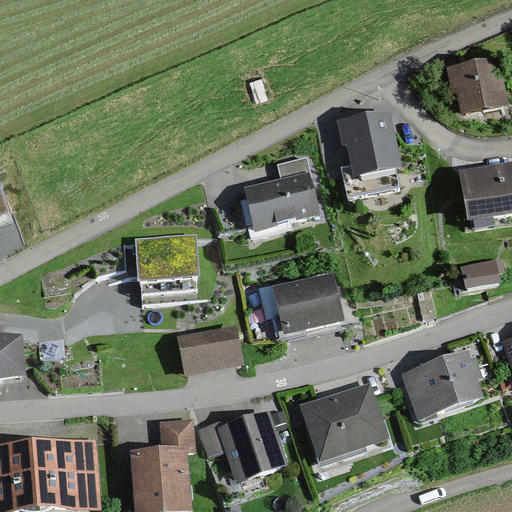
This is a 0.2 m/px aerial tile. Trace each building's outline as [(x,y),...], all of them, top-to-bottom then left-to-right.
[(511,80),(508,60),(458,71),(468,118),(511,108),(511,80)] [(398,116),(345,125),(350,150),(359,148),(365,181),(409,173),(398,116)] [(287,188),(255,196),(265,237),(323,224),(309,164),(283,170),(287,188)] [(511,166),(459,175),(467,228),(511,221),(511,166)] [(0,203),(9,200),(0,176),(0,203)] [(197,238),(138,242),(141,288),(200,285),(197,238)] [(505,264),(472,271),(476,291),(509,284),(505,264)] [(333,281),(274,295),(285,340),(320,331),(344,326),(333,281)] [(236,329),(177,341),(186,381),(245,370),(236,329)] [(0,333),(0,384),(26,383),(23,335),(0,333)] [(511,340),(502,344),(511,371),(511,340)] [(421,370),(402,377),(419,425),(485,403),(479,384),(484,382),(476,359),(471,361),(468,354),(421,370)] [(341,396),(301,409),(320,467),(390,445),(371,386),(341,396)] [(220,425),(199,432),(209,460),(225,454),(237,489),(290,471),(270,413),(245,422),(222,430),(220,425)] [(152,452),(130,454),(133,511),(192,511),(189,458),(198,457),(195,423),(160,425),(162,452),(152,452)] [(8,455),(0,455),(0,511),(88,511),(106,510),(99,446),(64,450),(8,455)]
